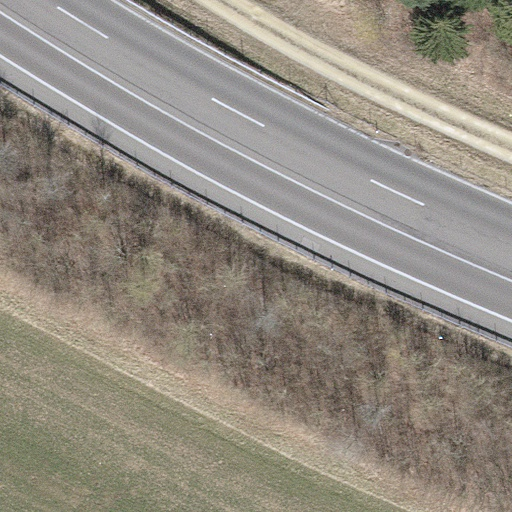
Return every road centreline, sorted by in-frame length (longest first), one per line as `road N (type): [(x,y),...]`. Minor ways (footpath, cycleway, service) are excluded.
road 1 (primary): [(11,0),(287,158),(511,263)]
road 2 (track): [(511,146),(344,78),(249,0)]
